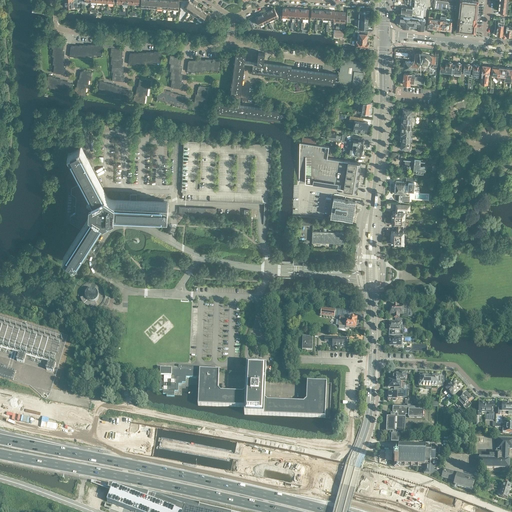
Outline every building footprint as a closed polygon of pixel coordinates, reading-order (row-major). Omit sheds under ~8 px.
[(426,8),(427,0),(410,0),(410,6),(413,6),(413,7),(426,8)] [(438,0),(434,0),(434,10),(447,12),(448,1),(438,0)] [(473,0),(459,0),(457,30),(475,32),(478,1),(473,0)] [(507,11),(508,1),(499,0),(499,1),(498,10),(501,11),(507,11)] [(189,12),(194,4),(189,1),(184,9),(189,12)] [(193,15),(198,7),(194,4),(189,12),(193,15)] [(198,18),(203,10),(198,7),(193,15),(198,18)] [(426,18),(426,8),(413,7),(412,8),(406,8),(403,8),(403,7),(401,7),(400,11),(400,14),(402,14),(402,13),(406,14),(405,14),(412,15),(412,14),(416,15),(415,17),(425,18),(426,18)] [(274,8),(270,10),(273,18),(278,16),(277,14),(279,13),(278,10),(276,11),(274,8)] [(207,21),(211,14),(212,14),(208,11),(207,13),(203,10),(198,18),(202,21),(204,19),(207,21)] [(273,18),(270,10),(265,13),(269,21),(273,18)] [(367,12),(359,11),(358,19),(368,20),(368,16),(369,16),(370,11),(367,11),(367,12)] [(269,21),(265,13),(260,15),(264,23),(269,21)] [(264,23),(260,15),(255,17),(259,25),(264,23)] [(401,15),(400,27),(401,28),(414,29),(415,27),(417,27),(424,28),(425,18),(415,17),(401,15)] [(501,35),(503,35),(504,25),(505,18),(502,17),(502,22),(498,21),(497,30),(495,30),(494,33),(496,34),(497,35),(498,36),(499,36),(500,35),(501,35)] [(368,24),(368,20),(358,19),(358,27),(366,28),(369,28),(369,24),(368,24)] [(358,30),(357,39),(367,40),(367,39),(368,39),(368,37),(367,37),(367,34),(368,34),(368,31),(358,30)] [(369,42),(367,42),(367,40),(357,39),(356,46),(359,46),(359,47),(365,48),(365,46),(368,46),(369,45),(369,43),(369,42)] [(63,41),(58,41),(53,40),(52,44),(54,45),(53,48),(63,49),(64,45),(62,45),(63,41)] [(102,54),(103,46),(103,44),(99,43),(99,45),(95,44),(94,54),(98,55),(98,53),(102,54)] [(94,54),(95,44),(91,44),(91,46),(87,45),(86,55),(90,55),(90,54),(94,54)] [(78,55),(79,46),(75,45),(75,47),(71,46),(70,56),(74,57),(74,55),(78,55)] [(86,55),(87,45),(83,45),(83,46),(79,46),(78,55),(82,56),(82,55),(86,55)] [(63,53),(63,49),(53,48),(53,52),(54,53),(54,56),(64,58),(64,54),(63,53)] [(121,49),(119,48),(116,48),(114,48),(111,48),(111,52),(112,52),(112,55),(122,57),(122,53),(121,53),(121,49)] [(153,62),(154,52),(150,51),(150,53),(146,52),(145,62),(149,63),(149,61),(153,62)] [(161,61),(162,54),(162,51),(158,51),(158,52),(154,52),(153,62),(157,62),(157,61),(161,61)] [(136,63),(138,53),(134,52),(133,54),(130,54),(128,64),(132,64),(133,63),(136,63)] [(145,62),(146,52),(142,52),(141,54),(138,53),(136,63),(141,64),(141,62),(145,62)] [(291,68),(291,66),(263,63),(265,53),(258,52),(258,58),(257,62),(253,61),(253,63),(253,65),(252,71),(255,71),(255,72),(259,72),(259,71),(262,72),(262,73),(265,73),(266,73),(266,72),(269,73),(273,74),(273,73),(276,74),(280,75),(280,74),(283,74),(283,75),(287,76),(286,78),(287,78),(287,77),(290,77),(289,78),(294,79),(294,78),(297,78),(296,79),(301,79),(303,79),(303,80),(308,80),(311,80),(310,81),(315,81),(315,80),(317,81),(317,82),(322,82),(322,81),(324,82),(329,83),(329,82),(331,83),(335,84),(336,75),(337,74),(291,68)] [(246,55),(246,54),(236,53),(236,54),(237,54),(236,56),(235,56),(235,61),(236,61),(235,63),(234,68),(235,68),(234,70),(233,74),(233,75),(234,75),(234,77),(233,77),(232,81),(233,82),(233,84),(232,84),(231,88),(232,88),(232,91),(231,91),(231,95),(238,96),(241,97),(241,96),(245,64),(245,61),(246,55)] [(434,56),(421,54),(415,53),(414,62),(413,69),(427,70),(427,72),(436,73),(439,53),(435,53),(434,56)] [(121,61),(122,57),(112,55),(111,60),(113,60),(113,64),(123,65),(123,61),(121,61)] [(175,56),(172,55),(170,55),(170,59),(171,59),(171,63),(181,64),(181,60),(180,60),(180,56),(178,56),(175,56)] [(63,61),(64,58),(54,56),(53,60),(55,61),(54,64),(64,66),(65,62),(63,61)] [(216,60),(213,59),(211,69),(215,70),(216,68),(219,69),(221,59),(217,58),(216,60)] [(203,70),(205,60),(200,59),(200,61),(196,60),(195,70),(199,71),(200,69),(203,70)] [(211,69),(213,59),(208,59),(208,60),(205,60),(203,70),(207,70),(208,69),(211,69)] [(337,74),(336,75),(335,84),(336,84),(336,83),(340,83),(339,86),(362,89),(364,72),(362,72),(364,62),(341,59),(339,74),(338,74),(337,74)] [(195,70),(196,60),(192,60),(192,61),(188,61),(187,71),(191,72),(191,70),(195,70)] [(452,68),(452,67),(452,62),(451,62),(451,61),(450,61),(449,61),(449,62),(447,62),(446,62),(445,66),(440,66),(440,73),(451,74),(451,70),(452,68)] [(455,63),(455,67),(452,67),(452,68),(451,74),(460,75),(460,73),(461,69),(461,63),(460,63),(459,62),(458,62),(458,63),(457,63),(456,63),(455,63)] [(180,68),(181,64),(171,63),(170,67),(172,67),(171,71),(181,72),(182,68),(180,68)] [(464,70),(461,69),(460,73),(460,75),(460,79),(463,80),(463,73),(469,74),(469,72),(470,72),(471,64),(469,64),(468,63),(467,63),(467,64),(466,64),(464,64),(464,70)] [(64,69),(64,66),(54,64),(54,68),(55,69),(55,73),(65,74),(65,70),(64,69)] [(122,69),(123,65),(113,64),(112,68),(114,68),(113,72),(123,73),(124,69),(122,69)] [(488,84),(489,74),(489,72),(490,66),(482,65),(481,74),(480,83),(488,84)] [(81,75),(80,74),(79,78),(89,80),(90,76),(91,76),(92,72),(82,71),(81,75)] [(181,76),(181,73),(181,72),(171,71),(171,75),(172,75),(172,79),(182,80),(182,76),(181,76)] [(123,77),(123,73),(113,72),(113,76),(114,76),(114,80),(124,81),(124,77),(123,77)] [(55,88),(56,78),(52,78),(52,76),(48,76),(47,86),(51,86),(51,88),(55,88)] [(62,91),(64,81),(60,80),(60,79),(56,78),(55,88),(58,89),(58,90),(62,91)] [(89,84),(89,80),(79,78),(79,82),(77,82),(77,86),(87,87),(87,84),(89,84)] [(139,82),(138,86),(148,87),(149,83),(150,84),(151,79),(141,78),(140,82),(139,82)] [(181,84),(182,80),(172,79),(171,83),(173,83),(172,87),(182,89),(183,84),(181,84)] [(106,93),(107,83),(104,83),(104,81),(100,80),(98,90),(102,91),(102,93),(106,93)] [(68,81),(64,81),(62,91),(66,91),(66,93),(70,93),(71,83),(67,83),(68,81)] [(114,96),(115,86),(111,85),(112,84),(107,83),(106,93),(110,94),(110,95),(114,96)] [(86,91),(87,87),(77,86),(76,90),(75,90),(74,94),(84,95),(85,91),(86,91)] [(122,98),(123,88),(119,88),(119,86),(115,86),(114,96),(118,96),(117,98),(122,98)] [(148,91),(148,87),(138,86),(138,90),(136,89),(136,94),(146,95),(146,91),(148,91)] [(210,87),(200,86),(199,89),(198,89),(197,93),(207,95),(208,91),(209,91),(210,87)] [(127,89),(123,88),(122,98),(125,99),(125,100),(129,101),(131,91),(127,90),(127,89)] [(165,100),(166,90),(162,90),(163,88),(158,88),(157,98),(161,98),(161,100),(165,100)] [(173,103),(174,93),(170,93),(170,91),(166,90),(165,100),(169,101),(169,103),(173,103)] [(180,106),(182,96),(178,95),(178,94),(174,93),(173,103),(176,104),(176,105),(180,106)] [(207,99),(207,95),(197,93),(197,97),(195,97),(195,101),(205,102),(205,99),(207,99)] [(145,99),(146,95),(136,94),(135,97),(134,97),(133,101),(143,103),(144,99),(145,99)] [(186,96),(182,96),(180,106),(184,106),(184,108),(188,108),(189,98),(185,98),(186,96)] [(457,111),(458,112),(473,107),(470,99),(468,100),(467,98),(448,104),(450,112),(447,113),(448,115),(446,116),(449,124),(459,121),(456,111),(457,111)] [(204,106),(205,102),(195,101),(194,105),(193,105),(192,109),(202,110),(202,106),(204,106)] [(361,113),(362,114),(366,115),(367,114),(367,112),(369,113),(370,108),(370,109),(370,106),(371,102),(363,101),(363,102),(363,103),(360,102),(358,111),(361,112),(361,113)] [(282,110),(239,105),(237,104),(220,102),(218,102),(217,106),(219,106),(218,112),(219,112),(219,111),(221,112),(226,113),(226,112),(228,113),(233,114),(233,113),(235,113),(235,114),(240,115),(240,114),(242,114),(242,115),(247,116),(247,115),(249,115),(249,116),(254,117),(254,116),(256,116),(256,117),(261,117),(263,117),(263,118),(267,118),(268,118),(270,118),(270,119),(274,119),(275,118),(277,119),(281,120),(282,114),(284,114),(284,110),(282,110)] [(416,109),(406,109),(404,108),(402,107),(402,110),(403,110),(403,115),(412,115),(411,116),(416,116),(416,109)] [(361,117),(350,115),(349,121),(354,122),(353,130),(362,131),(364,131),(364,132),(367,133),(367,127),(368,122),(363,121),(360,121),(361,117)] [(496,129),(492,124),(487,127),(490,132),(496,129)] [(336,132),(328,131),(327,136),(324,135),(324,138),(330,139),(330,140),(336,141),(340,141),(341,136),(337,135),(337,136),(336,136),(336,132)] [(269,203),(271,153),(271,144),(184,140),(182,190),(184,190),(184,194),(186,195),(186,199),(269,203)] [(302,142),(300,142),(300,147),(299,152),(299,182),(305,183),(306,183),(306,181),(311,181),(311,182),(312,182),(312,183),(313,183),(313,184),(314,184),(315,184),(356,191),(361,163),(350,161),(327,158),(329,146),(316,144),(302,142)] [(103,217),(104,218),(105,217),(106,216),(107,215),(108,214),(109,214),(110,213),(111,213),(113,212),(114,212),(114,211),(167,214),(167,211),(168,211),(168,205),(167,205),(167,203),(115,200),(115,199),(114,199),(112,198),(111,198),(110,198),(110,197),(108,197),(108,196),(107,196),(107,195),(106,195),(106,194),(106,193),(104,194),(80,148),(78,148),(72,151),(71,152),(85,180),(72,187),(71,193),(76,196),(75,213),(70,215),(70,221),(83,229),(66,256),(68,257),(67,257),(73,261),(73,260),(75,261),(103,217)] [(416,170),(416,171),(416,173),(423,173),(423,170),(425,170),(425,166),(420,165),(421,159),(414,158),(414,160),(405,159),(405,162),(405,165),(409,166),(410,167),(410,166),(414,167),(414,169),(416,170)] [(414,181),(414,177),(406,176),(406,182),(396,181),(395,181),(395,193),(400,193),(400,195),(399,195),(399,201),(410,202),(410,195),(403,195),(403,191),(414,191),(414,182),(414,181)] [(355,207),(355,202),(355,201),(354,201),(345,199),(333,197),(330,216),(338,217),(338,218),(345,219),(345,218),(351,219),(353,218),(353,214),(354,214),(355,213),(355,208),(356,207),(355,207)] [(410,210),(410,207),(410,205),(396,204),(396,208),(396,212),(396,211),(393,211),(393,212),(392,212),(392,215),(391,215),(391,218),(403,218),(403,214),(404,214),(405,212),(401,212),(401,211),(402,211),(402,210),(410,210)] [(216,208),(186,207),(186,214),(188,214),(188,215),(192,215),(192,214),(195,214),(195,215),(198,215),(198,214),(201,214),(201,215),(204,216),(204,215),(207,215),(207,216),(210,216),(210,215),(213,215),(213,216),(216,216),(216,208)] [(403,224),(403,220),(403,218),(391,218),(391,221),(392,221),(392,225),(397,225),(397,228),(405,228),(405,225),(404,225),(404,224),(403,224)] [(405,231),(405,228),(397,228),(397,231),(392,230),(392,234),(391,235),(391,237),(402,237),(402,233),(404,233),(404,231),(405,231)] [(323,231),(312,231),(312,242),(316,242),(316,241),(322,241),(323,231)] [(333,232),(323,231),(322,241),(322,243),(326,243),(326,242),(333,242),(333,232)] [(333,232),(333,242),(333,243),(337,243),(337,242),(343,242),(343,243),(344,243),(344,232),(333,232)] [(97,306),(95,302),(96,302),(96,301),(97,300),(98,299),(98,298),(99,297),(99,296),(99,295),(98,294),(98,293),(97,292),(97,291),(96,290),(95,290),(94,289),(93,289),(92,289),(90,289),(89,289),(88,290),(87,290),(87,291),(86,292),(85,294),(85,295),(85,296),(85,297),(81,298),(81,300),(82,301),(82,303),(83,304),(85,305),(86,306),(87,307),(89,307),(91,307),(93,307),(94,307),(95,307),(97,306)] [(403,303),(403,308),(399,308),(399,306),(394,306),(394,308),(390,308),(389,311),(389,312),(389,314),(389,315),(394,315),(394,318),(399,318),(399,315),(405,315),(405,311),(408,311),(408,303),(403,303)] [(334,317),(335,310),(322,309),(321,316),(334,317)] [(357,319),(350,318),(349,317),(349,318),(343,317),(340,316),(339,326),(346,327),(356,328),(357,319)] [(389,330),(389,336),(395,336),(395,335),(400,335),(400,332),(403,332),(403,327),(402,327),(402,322),(402,319),(401,319),(395,319),(395,322),(389,322),(389,326),(388,326),(388,329),(389,330)] [(312,350),(312,349),(312,342),(313,337),(303,336),(302,349),(312,350)] [(405,349),(405,351),(405,352),(409,352),(427,352),(427,346),(413,346),(414,337),(402,337),(402,336),(396,336),(396,339),(391,339),(389,339),(389,342),(388,343),(388,345),(389,346),(389,347),(394,347),(394,348),(398,348),(404,348),(405,349)] [(324,342),(333,342),(333,347),(346,348),(346,344),(347,344),(347,343),(346,343),(347,339),(340,338),(340,337),(325,337),(324,342)] [(17,361),(24,363),(26,355),(19,353),(17,361)] [(46,370),(53,372),(56,364),(49,362),(46,370)] [(218,389),(219,373),(218,373),(217,372),(216,372),(216,373),(215,373),(215,370),(215,367),(179,366),(178,371),(172,370),(172,369),(160,369),(159,391),(160,391),(163,391),(163,395),(174,395),(174,392),(178,392),(178,385),(182,385),(182,383),(186,383),(186,378),(197,378),(199,378),(198,406),(245,408),(244,415),(325,418),(327,383),(307,382),(306,401),(303,403),(267,402),(265,399),(266,366),(257,365),(257,369),(254,369),(250,372),(246,372),(245,391),(243,393),(221,392),(218,389)] [(0,376),(13,381),(16,371),(0,366),(0,376)] [(419,381),(419,387),(425,387),(425,389),(431,390),(431,387),(436,387),(441,387),(443,387),(444,386),(444,382),(444,379),(444,377),(441,377),(419,376),(419,380),(419,381)] [(399,381),(393,381),(389,381),(389,383),(388,383),(388,388),(394,388),(394,390),(399,390),(399,381)] [(459,385),(458,384),(457,385),(454,382),(445,391),(452,398),(450,400),(450,399),(445,405),(447,407),(449,406),(450,406),(451,405),(451,404),(453,402),(452,401),(455,399),(453,397),(459,391),(460,391),(462,389),(461,388),(461,387),(461,386),(460,385),(459,385)] [(403,390),(399,390),(394,390),(394,393),(388,393),(388,401),(396,402),(396,400),(397,397),(403,398),(403,390)] [(467,394),(466,393),(460,398),(461,399),(458,402),(466,410),(471,405),(469,402),(472,400),(468,395),(467,394)] [(485,413),(485,404),(484,404),(484,403),(481,403),(481,404),(479,404),(479,407),(479,409),(478,409),(478,412),(479,412),(479,413),(478,413),(478,415),(475,415),(475,425),(479,425),(479,416),(481,416),(481,415),(485,415),(485,413)] [(485,413),(485,419),(485,418),(494,420),(494,421),(494,413),(492,413),(492,412),(492,409),(492,404),(490,404),(489,403),(487,403),(486,404),(485,404),(485,413)] [(508,415),(511,414),(511,404),(508,404),(507,404),(507,405),(505,405),(505,404),(502,404),(502,409),(496,409),(496,415),(500,415),(500,411),(509,411),(508,415)] [(391,434),(391,442),(398,443),(399,434),(400,434),(401,433),(404,433),(405,416),(408,416),(408,418),(423,419),(423,411),(419,411),(419,408),(393,407),(392,415),(391,415),(391,417),(387,417),(386,432),(390,432),(390,434),(391,434)] [(511,420),(504,421),(504,427),(505,427),(504,428),(503,428),(503,434),(506,434),(506,433),(509,433),(509,432),(511,432),(511,420)] [(479,468),(482,468),(509,469),(509,461),(508,461),(508,449),(511,449),(511,440),(499,440),(496,440),(496,455),(489,455),(489,458),(479,457),(479,468)] [(393,459),(393,461),(394,461),(394,467),(405,467),(406,467),(407,467),(408,467),(409,467),(411,467),(424,468),(424,475),(430,475),(430,473),(431,462),(436,462),(436,458),(436,452),(432,452),(432,445),(432,449),(430,449),(431,444),(427,444),(426,447),(419,447),(419,445),(418,447),(413,446),(413,445),(412,445),(412,446),(406,446),(406,444),(405,444),(405,446),(399,446),(398,449),(394,449),(394,452),(393,458),(393,459)] [(444,470),(443,474),(442,478),(455,482),(454,486),(471,491),(475,479),(470,478),(470,477),(467,476),(467,477),(444,470)] [(54,482),(55,479),(48,477),(45,485),(59,490),(61,484),(54,482)] [(502,487),(501,490),(509,492),(511,486),(503,483),(503,484),(502,484),(501,486),(502,487)] [(113,486),(107,502),(112,504),(124,508),(133,511),(224,511),(217,510),(113,486)] [(507,499),(509,492),(501,490),(500,493),(499,493),(499,495),(500,496),(499,496),(507,499)]
